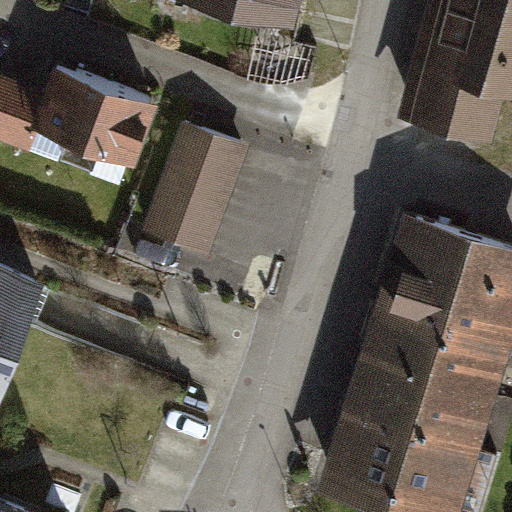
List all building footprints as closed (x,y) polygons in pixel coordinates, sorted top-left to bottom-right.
[(293,0),(211,0),(289,18),(293,0)] [(511,0),(435,0),(412,89),(511,115),(511,0)] [(148,116),(51,80),(27,146),(123,182),(148,116)] [(244,156),(179,131),(140,233),(205,258),(244,156)] [(453,511),(511,333),(511,252),(408,219),(321,485),(403,511),(453,511)] [(0,355),(32,264),(0,252),(0,355)] [(0,511),(68,511),(69,510),(0,485),(0,511)]
